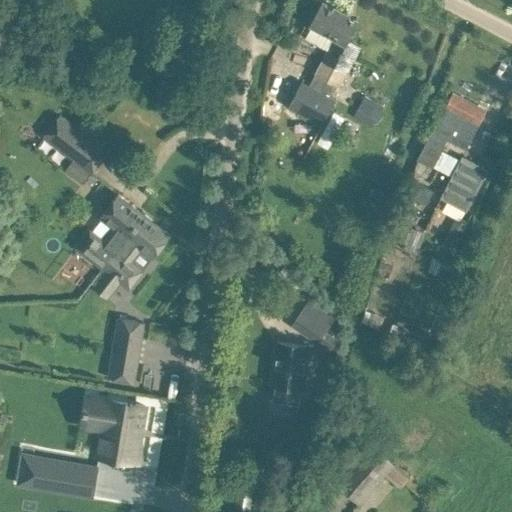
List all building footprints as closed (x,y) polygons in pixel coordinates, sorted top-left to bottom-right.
[(31,0),(15,0),(18,13),(33,9),(31,0)] [(315,72),(339,85),(360,47),(347,40),(357,21),(332,8),(321,2),(310,25),(333,37),(315,72)] [(301,81),(288,106),(322,124),(335,99),(301,81)] [(470,138),(476,128),(485,110),(452,93),(430,135),(444,142),(452,128),(470,138)] [(365,95),(354,113),(373,124),(384,106),(365,95)] [(43,135),(71,158),(90,173),(107,152),(59,114),(43,135)] [(394,171),(402,155),(390,148),(381,165),(394,171)] [(441,196),(466,209),(487,169),(462,156),(441,196)] [(417,182),(410,196),(426,204),(433,190),(417,182)] [(102,268),(144,214),(117,193),(99,216),(112,226),(102,239),(89,229),(75,247),(102,268)] [(140,248),(152,257),(170,234),(144,214),(102,268),(128,289),(142,270),(130,260),(140,248)] [(455,219),(448,232),(460,238),(467,225),(455,219)] [(336,339),(299,313),(291,325),(328,350),(336,339)] [(108,377),(134,381),(144,322),(118,317),(108,377)] [(307,345),(277,341),(272,384),(276,385),(274,400),(298,403),(300,387),(302,388),(307,345)] [(44,389),(42,438),(77,440),(79,391),(44,389)] [(85,413),(82,425),(102,428),(98,454),(135,460),(145,405),(107,399),(87,395),(85,408),(84,407),(83,412),(85,413)] [(358,503),(383,474),(400,488),(409,478),(393,464),(371,445),(337,484),(358,503)] [(32,485),(32,486),(33,486),(92,496),(91,496),(92,496),(93,495),(92,495),(97,467),(98,466),(96,466),(38,456),(37,456),(37,457),(38,457),(33,485),(32,485)]
